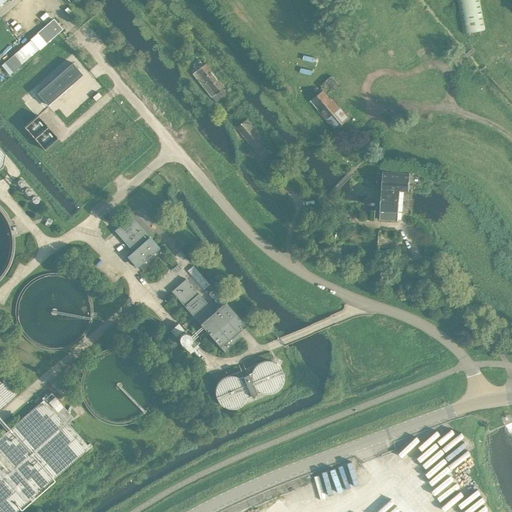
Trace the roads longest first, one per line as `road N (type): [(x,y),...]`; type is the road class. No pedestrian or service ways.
road 1 (tertiary): [(199,511),(483,400)]
road 2 (unclassified): [(483,400),(461,355),(435,331),(299,270)]
road 3 (track): [(299,270),(289,235),(295,198),(253,149)]
